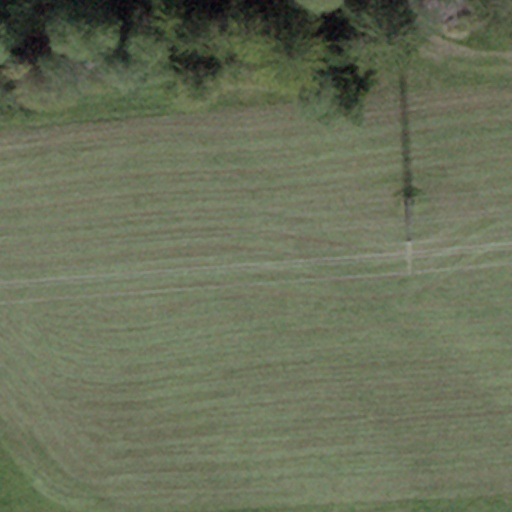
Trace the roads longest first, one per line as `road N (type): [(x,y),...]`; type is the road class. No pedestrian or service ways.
road 1 (track): [(156,511),(511,472)]
road 2 (track): [(392,0),(438,47),(464,60),(511,61)]
